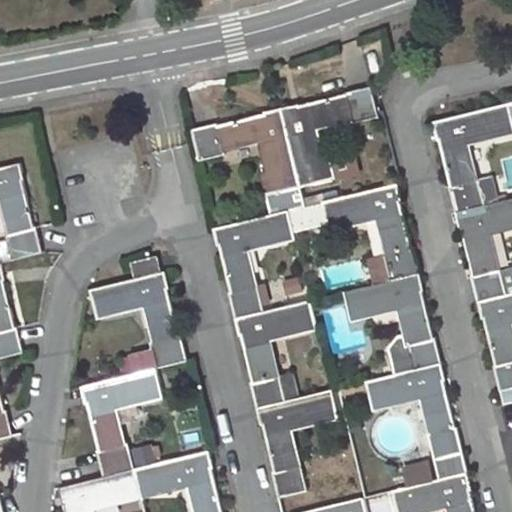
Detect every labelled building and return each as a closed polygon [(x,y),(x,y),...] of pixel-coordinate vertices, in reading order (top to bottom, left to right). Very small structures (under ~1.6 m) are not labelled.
[(283,109),(303,186),(333,180),(329,161),(324,162),(317,129),(353,121),(355,124),(380,118),(373,88),(347,94),(347,96),(293,109),(293,107),(283,109)] [(511,112),(510,106),(436,123),(438,134),(441,134),(453,186),(451,187),(460,223),(463,222),(476,277),(473,278),(480,302),(508,295),(503,269),(500,270),(491,233),(511,228),(511,199),(485,205),(480,180),(478,181),(469,144),(504,136),(503,132),(511,130),(511,112)] [(201,161),(226,155),(225,151),(262,141),(270,175),(266,176),(270,194),(303,186),(283,109),(273,111),(273,115),(221,126),(220,124),(194,131),(201,161)] [(23,163),(0,169),(0,196),(2,196),(11,234),(8,235),(14,260),(44,251),(38,227),(35,229),(23,174),(25,173),(23,163)] [(399,186),(325,204),(330,227),(343,224),(345,228),(380,219),(388,256),(370,261),(376,286),(422,274),(416,249),(413,250),(399,186)] [(290,212),(216,230),(218,240),(221,240),(233,293),(231,293),(237,320),(266,313),(260,286),(257,287),(249,249),(283,242),(283,238),(296,236),(290,212)] [(159,258),(135,263),(139,279),(94,290),(99,314),(111,311),(112,315),(148,305),(156,341),(152,342),(154,349),(159,369),(190,361),(184,335),(181,336),(167,282),(169,281),(167,272),(163,273),(159,258)] [(3,263),(0,263),(0,359),(26,352),(19,327),(17,328),(4,273),(5,273),(3,263)] [(376,286),(346,293),(352,316),(365,313),(365,316),(402,307),(411,345),(409,346),(415,371),(443,364),(437,339),(435,339),(422,284),(424,283),(422,274),(376,286)] [(287,296),(304,293),(301,276),(284,279),(287,296)] [(511,294),(508,295),(480,302),(482,313),(485,312),(498,365),(496,366),(501,392),(511,388),(511,294)] [(312,301),(266,313),(237,320),(240,328),(242,328),(255,382),(252,383),(259,409),(287,402),(281,377),(279,377),(271,340),(307,332),(306,328),(318,325),(312,301)] [(159,369),(154,349),(130,353),(135,375),(84,388),(86,396),(89,395),(102,451),(99,451),(106,477),(136,470),(130,443),(127,444),(118,408),(153,400),(152,396),(166,393),(159,369)] [(415,371),(369,383),(374,406),(387,403),(388,406),(423,397),(431,433),(430,433),(436,459),(464,452),(458,428),(456,429),(443,373),(445,372),(443,364),(415,371)] [(0,439),(15,436),(9,411),(6,412),(0,386),(0,439)] [(334,391),(287,402),(259,409),(261,419),(264,418),(276,473),(274,473),(280,498),(309,491),(303,467),(301,467),(292,430),(327,423),(326,417),(339,414),(334,391)] [(211,451),(136,470),(142,492),(155,490),(156,494),(191,486),(197,511),(224,511),(211,460),(213,460),(211,451)] [(464,452),(436,459),(441,480),(470,473),(464,452)] [(142,492),(136,470),(106,477),(61,488),(63,498),(66,497),(69,511),(95,511),(95,508),(129,500),(128,496),(142,492)] [(441,480),(396,491),(400,511),(412,511),(413,511),(425,511),(450,506),(450,511),(476,511),(470,483),(472,483),(470,473),(441,480)] [(368,511),(366,499),(308,511),(368,511)]
